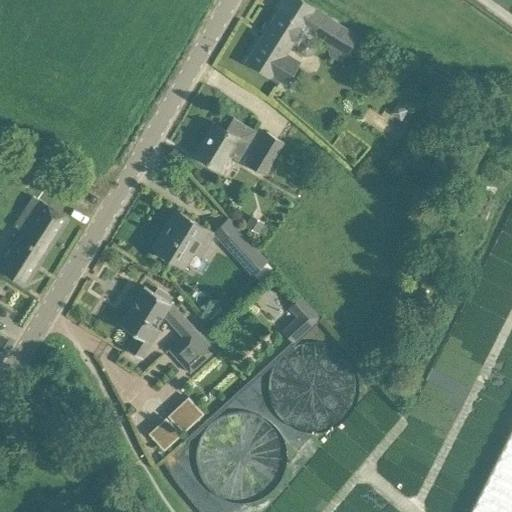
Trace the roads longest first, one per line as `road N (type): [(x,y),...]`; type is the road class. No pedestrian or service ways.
road 1 (unclassified): [(0,390),(228,0)]
road 2 (track): [(44,319),(68,334),(136,471),(167,511)]
